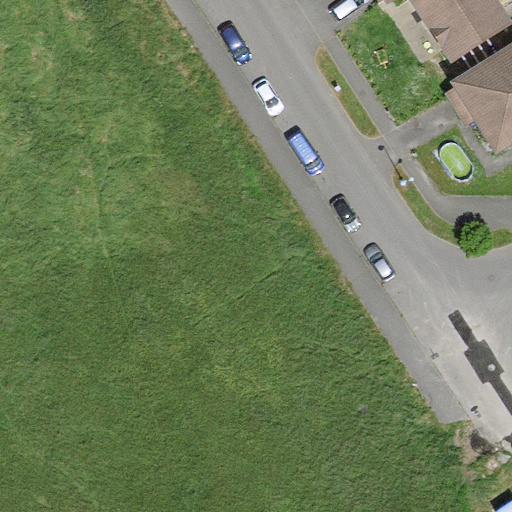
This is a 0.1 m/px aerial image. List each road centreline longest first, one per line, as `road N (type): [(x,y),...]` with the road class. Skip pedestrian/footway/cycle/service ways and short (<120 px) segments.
road 1 (unclassified): [(446,322),(238,0)]
road 2 (track): [(446,322),(511,428)]
